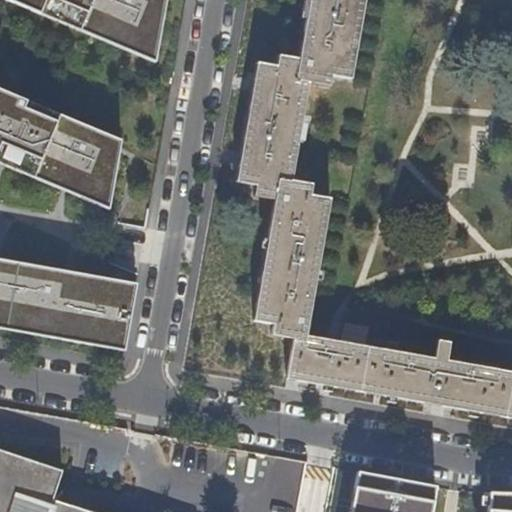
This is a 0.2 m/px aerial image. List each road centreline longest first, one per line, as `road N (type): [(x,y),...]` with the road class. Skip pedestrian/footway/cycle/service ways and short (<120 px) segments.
road 1 (residential): [(145,402),(216,0)]
road 2 (residential): [(145,402),(511,464)]
road 3 (unknown): [(0,432),(167,474)]
road 4 (residential): [(0,372),(145,402)]
